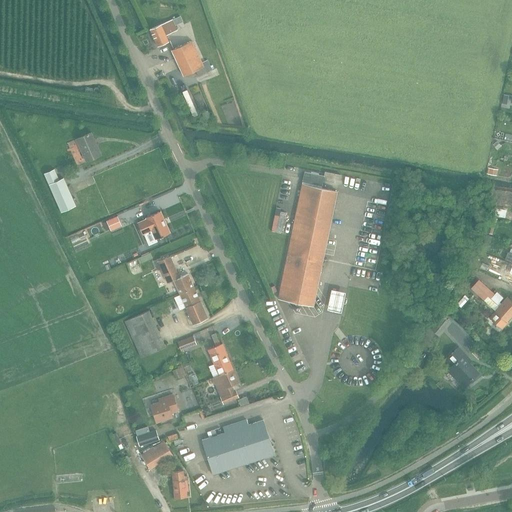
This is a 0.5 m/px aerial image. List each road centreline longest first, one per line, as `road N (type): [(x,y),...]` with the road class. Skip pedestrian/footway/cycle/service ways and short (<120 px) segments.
road 1 (residential): [(322,511),(309,428),(110,0)]
road 2 (primary): [(345,511),(407,487),(511,423)]
